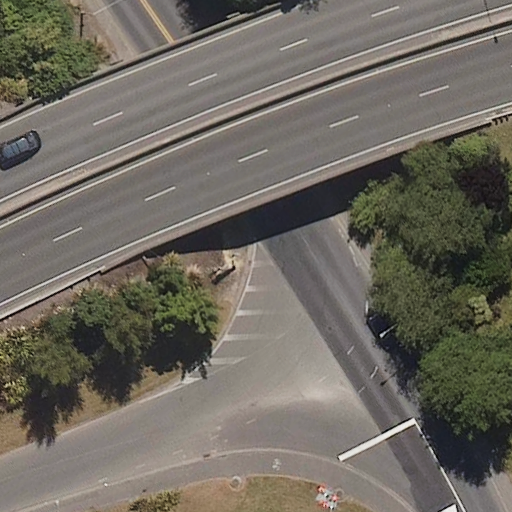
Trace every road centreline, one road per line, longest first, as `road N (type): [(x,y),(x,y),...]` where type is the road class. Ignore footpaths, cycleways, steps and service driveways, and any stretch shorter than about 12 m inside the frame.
road 1 (motorway): [(511,63),(267,145),(0,262)]
road 2 (motorway): [(0,167),(239,57),(412,0)]
road 3 (secondary): [(359,343),(0,486)]
road 4 (secondary): [(143,0),(293,232)]
road 5 (secondary): [(465,511),(359,343)]
road 6 (secondary): [(359,343),(293,232)]
